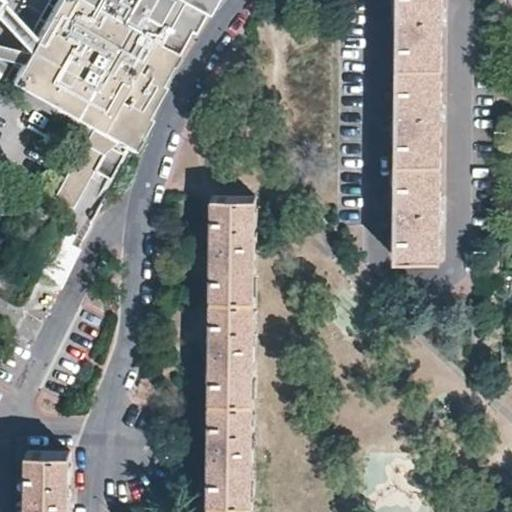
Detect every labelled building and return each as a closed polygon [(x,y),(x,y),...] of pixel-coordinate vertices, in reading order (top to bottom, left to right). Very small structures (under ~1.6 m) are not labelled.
[(0,0),(0,17),(6,7),(9,0),(0,0)] [(59,0),(38,41),(31,54),(26,65),(15,85),(95,131),(57,198),(74,207),(95,170),(112,180),(129,149),(138,154),(155,122),(152,120),(167,89),(163,87),(192,33),(197,36),(208,15),(213,18),(225,0),(59,0)] [(395,198),(395,254),(440,255),(443,0),(398,0),(398,12),(397,107),(395,198)] [(38,41),(6,7),(0,17),(0,22),(31,54),(38,41)] [(0,46),(0,60),(26,65),(31,54),(0,46)] [(208,511),(252,511),(256,192),(212,191),(211,232),(210,347),(209,447),(208,511)] [(79,247),(83,239),(65,231),(62,239),(79,247)] [(79,247),(62,239),(42,280),(67,291),(86,250),(79,247)] [(70,466),(70,448),(26,446),(25,511),(69,511),(70,510),(70,466)]
